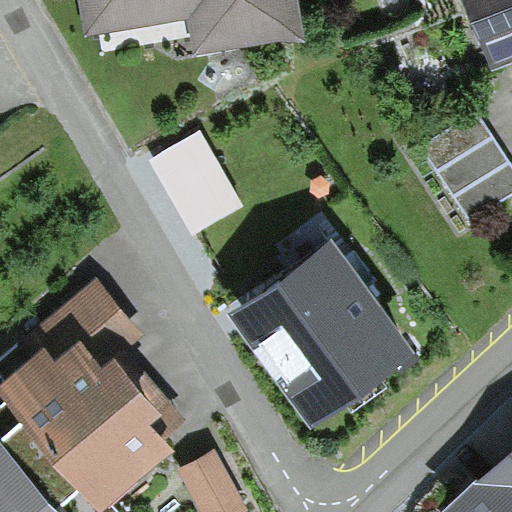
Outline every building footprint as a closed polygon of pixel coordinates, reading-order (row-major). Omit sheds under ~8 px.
[(295,0),(79,0),(85,34),(189,17),(196,57),(302,40),(295,0)] [(511,0),(458,0),(486,68),(511,58),(511,0)] [(511,163),(477,109),(417,147),(467,226),(511,197),(511,163)] [(417,364),(333,241),(229,316),(313,430),(417,364)] [(0,511),(57,511),(78,491),(100,511),(102,511),(175,451),(164,441),(186,420),(126,350),(146,336),(97,279),(0,359),(0,375),(5,381),(0,385),(0,394),(6,401),(0,406),(0,511)] [(511,511),(511,447),(443,511),(511,511)] [(214,449),(179,470),(201,511),(245,511),(248,511),(214,449)]
